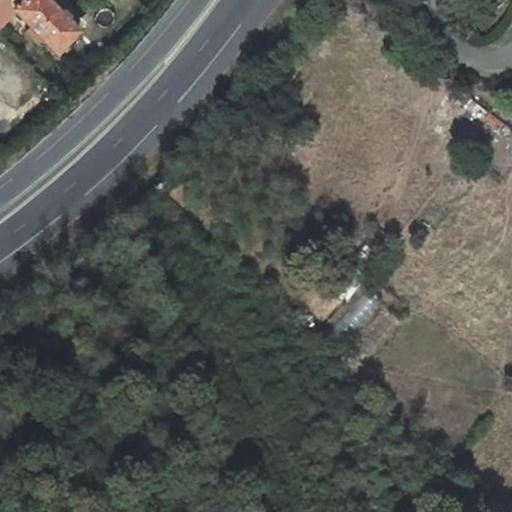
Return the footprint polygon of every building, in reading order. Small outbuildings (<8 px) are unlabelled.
[(0,0),(0,21),(14,7),(32,26),(43,37),(57,50),(77,29),(69,21),(57,9),(47,0),(0,0)] [(73,17),(60,5),(57,9),(69,21),(73,17)] [(43,37),(32,26),(28,30),(39,41),(43,37)] [(89,58),(77,69),(78,71),(81,74),(87,80),(100,67),(89,58)] [(87,80),(81,74),(75,80),(81,85),(87,80)] [(475,187),(458,175),(422,222),(439,235),(475,187)] [(337,299),(353,280),(342,272),(326,291),(337,299)] [(381,302),(366,291),(330,339),(345,349),(381,302)] [(388,312),(351,357),(367,369),(404,324),(388,312)]
